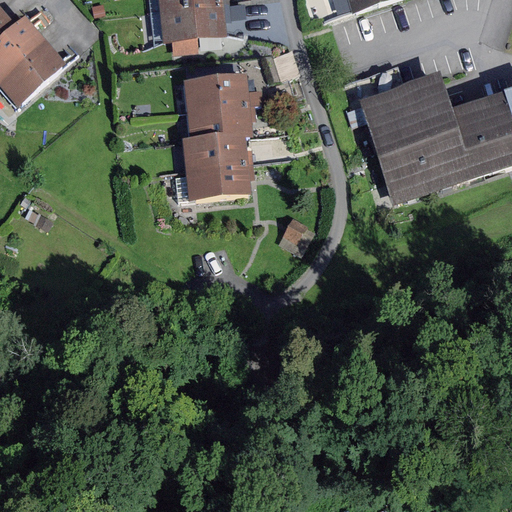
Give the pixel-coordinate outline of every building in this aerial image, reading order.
[(230,0),(164,0),(170,50),(235,43),(230,0)] [(408,0),(352,0),(357,15),(358,17),(409,1),(408,0)] [(72,74),(31,28),(22,36),(0,10),(0,79),(29,112),(72,74)] [(511,103),(458,121),(445,82),(369,106),(381,145),(402,210),(511,174),(511,103)] [(261,201),(254,83),(193,86),(200,205),(261,201)] [(297,222),(283,244),(300,256),(315,234),(297,222)]
